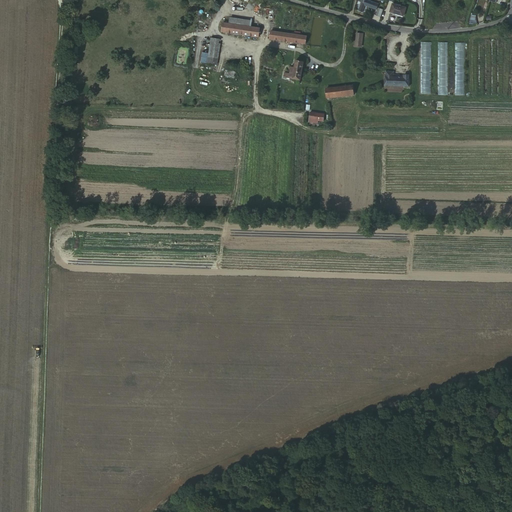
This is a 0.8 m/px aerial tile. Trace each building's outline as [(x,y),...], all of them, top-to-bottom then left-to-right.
[(366,1),(363,0),(361,0),(361,3),(358,11),(363,13),(365,4),(366,1)] [(463,0),(463,2),(461,7),(462,8),(462,10),(469,13),(473,0),(463,0)] [(403,17),(406,8),(392,4),(389,12),(403,17)] [(231,18),(230,24),(251,28),(252,22),(231,18)] [(230,24),(223,23),(221,32),(257,38),(259,29),(251,28),(230,24)] [(306,36),(270,32),(269,40),(305,44),(306,36)] [(216,66),(217,60),(219,41),(210,40),(208,55),(207,65),(216,66)] [(438,42),(438,51),(447,51),(447,42),(438,42)] [(282,77),(300,81),(303,62),(295,60),(293,68),(290,68),(289,74),(284,73),(284,75),(283,75),(282,77)] [(384,86),(409,87),(409,75),(404,75),(404,79),(394,78),(387,78),(385,78),(384,86)] [(354,95),(353,86),(326,89),(327,97),(354,95)] [(324,115),(310,113),(309,117),(318,118),(317,120),(323,121),(324,115)]
